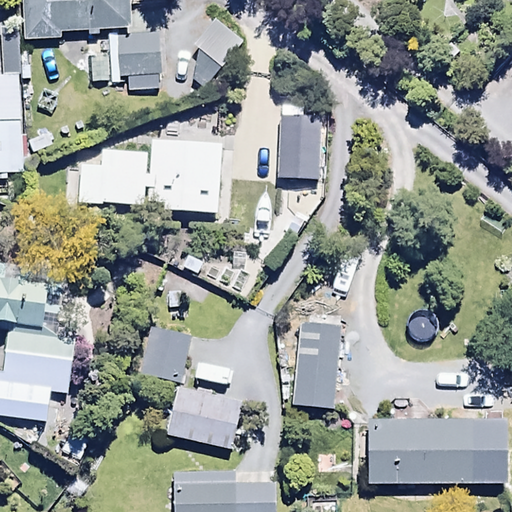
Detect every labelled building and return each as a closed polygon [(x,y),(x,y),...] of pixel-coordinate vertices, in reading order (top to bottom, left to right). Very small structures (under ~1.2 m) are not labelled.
[(125,34),(124,0),(13,0),(15,25),(19,25),(19,44),(58,43),(58,35),(85,34),(85,40),(96,39),(96,35),(125,34)] [(211,22),(189,50),(218,72),(240,45),(211,22)] [(0,34),(2,81),(0,80),(0,183),(4,183),(4,181),(4,177),(26,176),(25,159),(20,160),(15,33),(0,34)] [(157,36),(155,36),(125,37),(126,41),(123,41),(123,37),(114,37),(114,43),(105,43),(106,67),(94,67),(95,88),(104,88),(104,86),(117,86),(117,81),(125,81),(125,94),(156,94),(156,83),(157,83),(157,36)] [(214,218),(218,149),(147,145),(147,158),(143,157),(95,155),(94,172),(76,171),(74,208),(99,209),(99,207),(141,209),(141,206),(159,207),(159,215),(214,218)] [(0,344),(0,389),(53,395),(53,401),(60,401),(60,398),(67,399),(73,342),(57,340),(63,289),(31,286),(32,274),(0,269),(0,325),(6,326),(4,345),(0,344)] [(332,414),(339,317),(295,314),(289,411),(332,414)] [(189,340),(150,329),(137,379),(177,389),(189,340)] [(241,406),(173,389),(161,437),(228,454),(241,406)] [(362,423),(362,488),(502,489),(502,423),(362,423)] [(168,476),(168,511),(271,511),(271,473),(168,476)]
